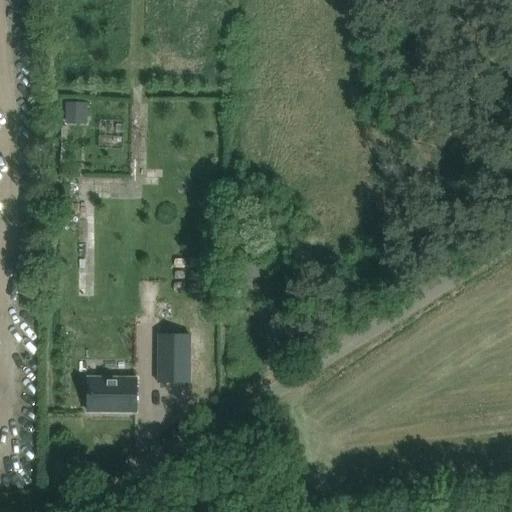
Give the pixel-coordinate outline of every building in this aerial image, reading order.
[(64,124),(86,124),(86,102),(64,103),(64,124)] [(259,277),(255,258),(237,262),(241,281),(259,277)] [(150,314),(168,315),(169,288),(151,287),(150,314)] [(190,335),(158,335),(158,383),(190,383),(190,335)] [(136,379),(88,379),(88,412),(136,412),(136,379)]
